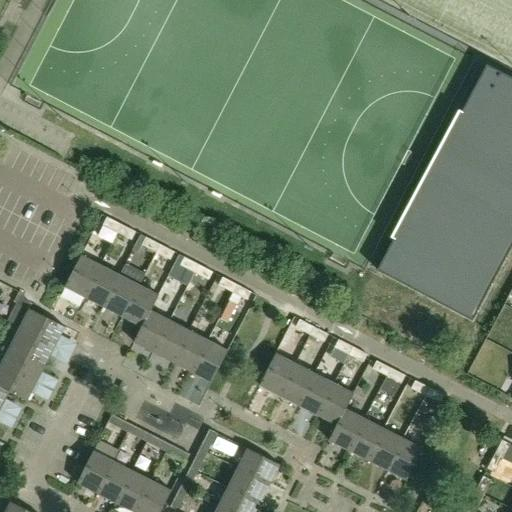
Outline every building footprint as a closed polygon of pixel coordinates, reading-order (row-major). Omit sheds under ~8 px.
[(472,321),(511,246),(511,77),(487,64),(377,270),(472,321)] [(116,233),(120,225),(106,218),(102,226),(116,233)] [(130,240),(134,232),(120,225),(116,233),(110,245),(118,249),(124,237),(130,240)] [(155,253),(159,245),(145,238),(141,246),(155,253)] [(173,252),(159,245),(155,253),(169,260),(173,252)] [(84,297),(100,265),(80,255),(64,287),(84,297)] [(194,273),(198,265),(183,258),(179,265),(194,273)] [(103,307),(119,275),(100,265),(84,297),(103,307)] [(212,272),(198,265),(194,273),(208,280),(212,272)] [(122,317),(139,285),(119,275),(103,307),(122,317)] [(218,285),(232,292),(236,285),(222,277),(218,285)] [(151,311),(159,295),(139,285),(122,317),(141,327),(142,327),(150,310),(151,311)] [(236,285),(232,292),(246,300),(250,292),(236,285)] [(228,323),(237,306),(228,301),(219,318),(228,323)] [(59,338),(65,327),(48,319),(18,303),(9,321),(20,327),(20,328),(69,353),(73,345),(59,338)] [(169,320),(151,311),(150,310),(142,327),(141,327),(133,342),(153,353),(169,320)] [(295,327),(309,334),(313,327),(299,319),(295,327)] [(172,362),(189,330),(169,320),(153,353),(172,362)] [(313,327),(309,334),(323,342),(328,334),(313,327)] [(69,353),(20,328),(10,346),(46,364),(51,354),(65,361),(69,353)] [(191,372),(208,340),(189,330),(172,362),(191,372)] [(334,347),(348,354),(352,347),(338,339),(334,347)] [(211,382),(227,350),(208,340),(191,372),(211,382)] [(46,364),(10,346),(1,364),(51,390),(55,382),(40,374),(46,364)] [(352,347),(348,354),(363,362),(367,354),(352,347)] [(278,395),(295,363),(275,353),(259,385),(278,395)] [(386,376),(390,368),(376,361),(372,368),(386,376)] [(298,405),(314,373),(295,363),(278,395),(298,405)] [(51,390),(1,364),(0,365),(0,386),(9,392),(23,399),(27,401),(32,390),(47,398),(51,390)] [(405,375),(390,368),(386,376),(401,383),(405,375)] [(317,415),(334,383),(314,373),(298,405),(317,415)] [(425,395),(429,388),(415,380),(411,388),(425,395)] [(337,425),(345,408),(346,409),(354,393),(334,383),(317,415),(336,425),(337,425)] [(4,402),(9,392),(0,386),(0,409),(14,417),(19,409),(4,402)] [(443,395),(429,388),(425,395),(439,403),(443,395)] [(364,418),(346,409),(345,408),(337,425),(336,425),(328,440),(348,450),(364,418)] [(14,417),(0,409),(0,420),(10,425),(14,419),(14,417)] [(122,429),(126,422),(111,415),(107,422),(122,429)] [(367,460),(384,428),(364,418),(348,450),(367,460)] [(150,435),(134,427),(131,434),(146,442),(150,435)] [(387,470),(403,438),(384,428),(367,460),(387,470)] [(208,448),(215,433),(208,429),(200,444),(208,448)] [(161,449),(165,442),(150,435),(146,442),(161,449)] [(406,480),(423,448),(403,438),(387,470),(406,480)] [(501,440),(493,454),(501,458),(509,444),(502,441),(501,440)] [(189,454),(174,447),(170,454),(186,461),(189,454)] [(269,485),(279,465),(247,449),(237,468),(269,485)] [(96,493),(112,461),(92,451),(76,483),(96,493)] [(196,472),(203,457),(196,454),(194,457),(188,468),(196,472)] [(501,458),(493,454),(486,469),(494,473),(501,458)] [(116,503),(132,471),(112,461),(96,493),(116,503)] [(188,487),(196,472),(188,468),(181,484),(188,487)] [(269,485),(237,468),(227,488),(259,504),(269,485)] [(133,511),(135,511),(151,481),(132,471),(116,503),(133,511)] [(475,491),(483,495),(490,480),(482,476),(475,491)] [(164,505),(171,491),(151,481),(135,511),(160,511),(161,511),(164,505)] [(227,511),(255,511),(259,504),(227,488),(217,507),(227,511)] [(476,509),(483,495),(475,491),(468,505),(476,509)] [(176,511),(183,496),(176,492),(169,507),(176,511)] [(438,511),(440,511),(444,505),(430,498),(426,506),(438,511)] [(29,511),(10,502),(5,511),(29,511)]
